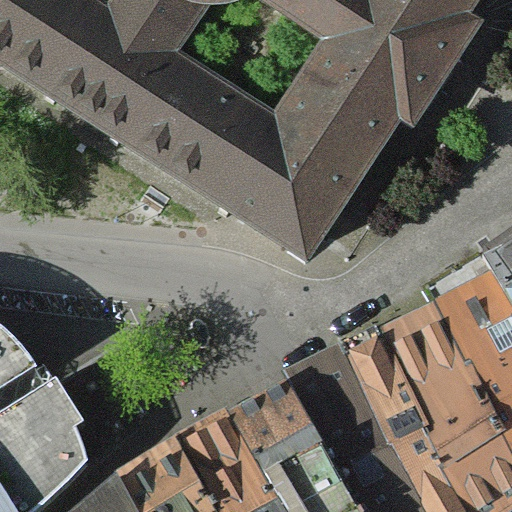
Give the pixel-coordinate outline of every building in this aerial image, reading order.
[(0,0),(0,46),(318,250),(485,0),(0,0)] [(511,254),(489,272),(511,309),(511,254)] [(511,309),(489,272),(445,297),(511,433),(511,309)] [(511,511),(511,433),(445,297),(384,326),(478,511),(511,511)] [(0,511),(19,511),(111,450),(61,374),(4,321),(0,318),(0,511)] [(478,511),(384,326),(350,345),(433,511),(478,511)] [(433,511),(350,345),(295,379),(368,511),(433,511)] [(368,511),(295,379),(238,417),(292,511),(368,511)] [(292,511),(238,417),(193,444),(228,511),(292,511)] [(228,511),(193,444),(137,482),(153,511),(228,511)] [(134,477),(87,511),(153,511),(137,482),(134,477)]
